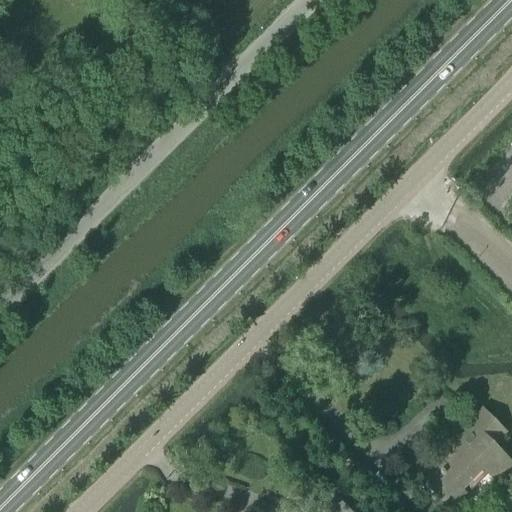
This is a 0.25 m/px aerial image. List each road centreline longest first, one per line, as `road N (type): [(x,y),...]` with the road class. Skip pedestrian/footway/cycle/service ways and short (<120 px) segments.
road 1 (secondary): [(3,511),(511,0)]
road 2 (unclassified): [(82,511),(511,84)]
road 3 (unclassified): [(0,306),(306,0)]
